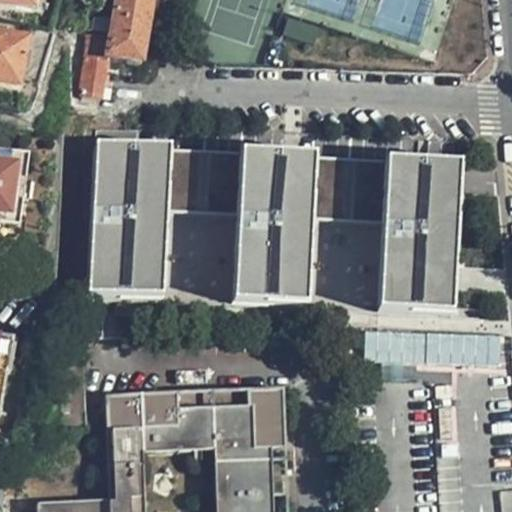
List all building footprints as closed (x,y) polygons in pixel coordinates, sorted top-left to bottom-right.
[(2,22),(26,29),(30,0),(0,0),(0,4),(5,5),(2,22)] [(116,0),(109,35),(106,56),(140,61),(150,0),(116,0)] [(109,35),(88,31),(81,73),(80,86),(81,92),(82,97),(99,99),(106,56),(109,35)] [(0,85),(18,89),(27,43),(0,37),(0,85)] [(511,303),(496,144),(194,132),(90,131),(87,298),(511,335),(511,303)] [(0,234),(17,237),(18,232),(19,221),(21,208),(24,188),(27,162),(0,158),(0,234)] [(0,234),(0,245),(13,247),(21,248),(23,232),(18,232),(17,237),(0,234)] [(90,392),(89,368),(66,368),(68,430),(91,429),(90,400),(90,392)] [(275,511),(274,455),(287,455),(284,393),(109,399),(111,506),(40,507),(39,511),(275,511)] [(274,455),(275,511),(290,511),(287,455),(274,455)]
